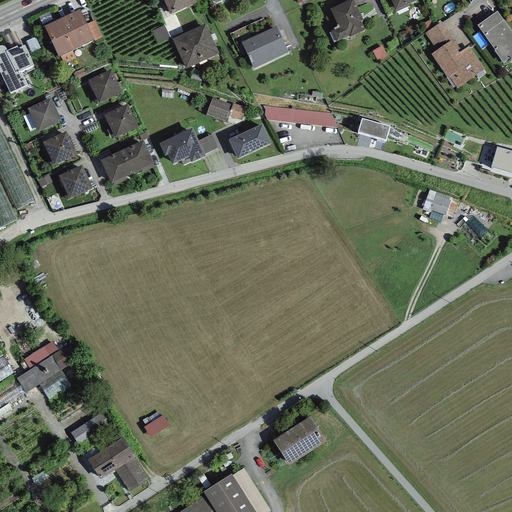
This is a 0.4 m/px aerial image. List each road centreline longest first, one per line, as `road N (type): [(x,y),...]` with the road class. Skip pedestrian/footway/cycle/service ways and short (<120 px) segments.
road 1 (residential): [(511,195),(336,150),(44,221)]
road 2 (unclassified): [(494,267),(317,383)]
road 3 (unclassified): [(430,511),(317,383)]
